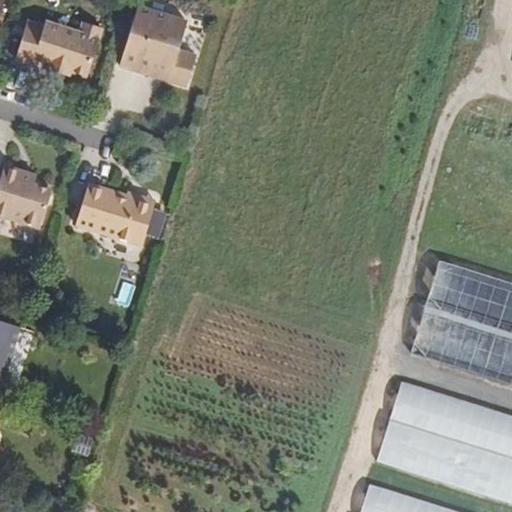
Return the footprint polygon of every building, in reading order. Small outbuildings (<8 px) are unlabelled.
[(177,53),(186,23),(137,8),(119,68),(150,77),(152,70),(165,74),(162,81),(187,89),(195,58),(177,53)] [(87,74),(103,26),(84,20),(80,31),(45,19),(43,24),(28,19),(15,57),(33,63),(35,57),(50,62),(48,67),(69,75),(71,69),(87,74)] [(162,81),(165,74),(152,70),(150,77),(162,81)] [(0,211),(37,223),(49,185),(38,181),(23,176),(26,168),(9,162),(5,173),(0,171),(0,211)] [(38,181),(41,173),(26,168),(23,176),(38,181)] [(146,242),(157,201),(128,192),(91,180),(78,221),(146,242)] [(44,226),(57,187),(49,185),(37,223),(44,226)] [(159,198),(130,188),(128,192),(157,201),(159,198)] [(511,288),(434,265),(405,358),(511,390),(511,288)] [(3,378),(18,332),(5,327),(0,345),(0,394),(4,395),(8,380),(3,378)] [(511,422),(482,413),(403,388),(396,386),(372,467),(378,468),(471,497),(511,509),(511,422)] [(86,461),(92,441),(75,437),(69,457),(86,461)] [(434,511),(371,492),(365,490),(357,511),(434,511)]
